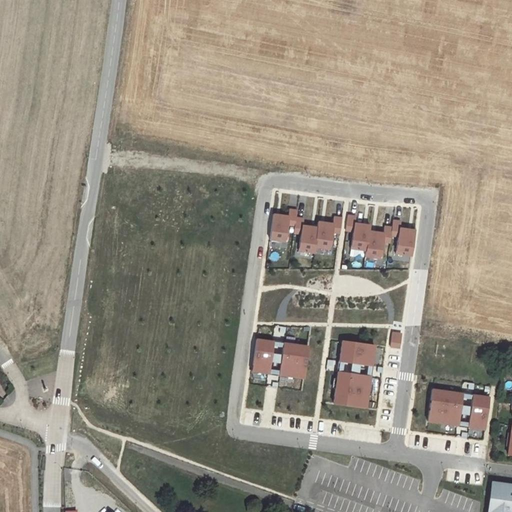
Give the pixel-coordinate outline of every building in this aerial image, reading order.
[(282,217),(275,216),(271,241),(287,244),(289,227),(296,228),(297,219),(298,212),(291,211),(290,218),(282,217)] [(357,218),(349,217),(347,233),(354,234),(352,251),(367,253),(370,233),(371,227),(363,226),(356,225),(357,218)] [(297,219),(296,228),(295,235),(302,236),(300,253),(315,255),(316,249),(319,229),(311,228),(304,227),(305,220),(297,219)] [(325,224),(319,223),(319,229),(316,249),(331,251),(333,234),(341,236),(343,220),(336,219),(335,226),(325,224)] [(393,230),(392,238),(399,239),(397,256),(412,258),(416,233),(409,232),(400,231),(401,224),(394,223),(393,230)] [(367,253),(366,259),(381,261),(383,244),(391,245),(392,238),(393,230),(385,228),(384,235),(377,234),(370,233),(367,253)] [(398,336),(396,350),(406,351),(408,337),(398,336)] [(261,341),(257,373),(273,375),(274,371),(275,362),(276,357),(277,348),(278,343),(261,341)] [(347,344),(344,364),(349,365),(358,366),(362,367),(373,368),(377,369),(380,349),(347,344)] [(285,373),(284,377),(308,381),(313,348),(289,345),(288,349),(287,359),(286,363),(285,373)] [(338,406),(371,411),(374,392),(375,385),(375,380),(371,379),(361,378),(356,377),(347,376),(343,375),(342,380),(341,387),(338,406)] [(466,402),(467,397),(437,393),(432,425),(462,429),(463,425),(464,417),(465,409),(466,402)] [(494,401),(478,399),(477,403),(476,411),(475,418),(474,426),(473,431),(483,432),(484,428),(490,429),(494,401)] [(511,511),(511,489),(497,487),(497,489),(494,511),(511,511)]
